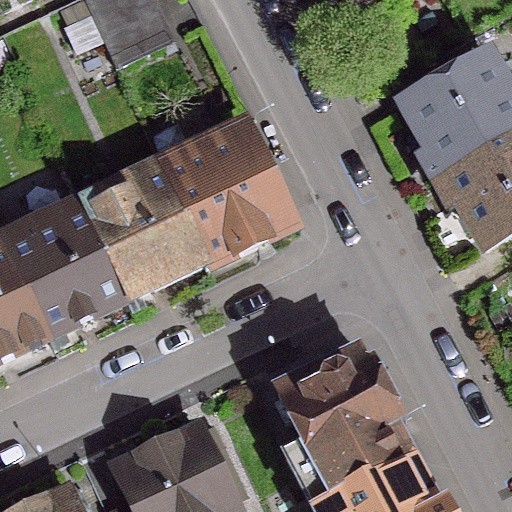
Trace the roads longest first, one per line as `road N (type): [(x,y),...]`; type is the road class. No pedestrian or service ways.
road 1 (residential): [(0,460),(391,273)]
road 2 (residential): [(252,0),(391,273)]
road 3 (residential): [(391,273),(511,499)]
